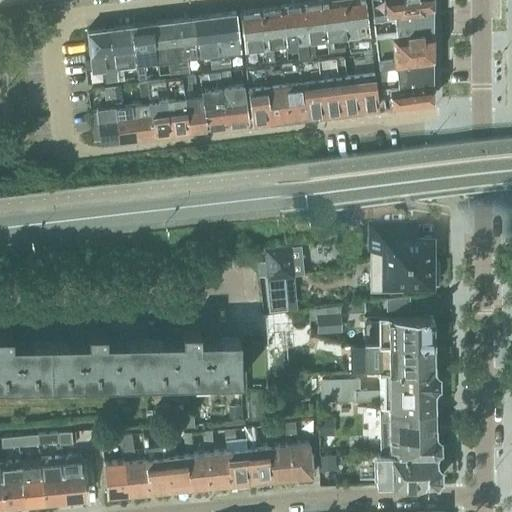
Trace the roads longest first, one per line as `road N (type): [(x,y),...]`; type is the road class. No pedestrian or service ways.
road 1 (tertiary): [(0,228),(511,173)]
road 2 (residential): [(61,152),(481,104)]
road 3 (residential): [(486,493),(482,132)]
road 4 (residential): [(136,511),(317,496),(486,493)]
road 5 (residential): [(61,152),(49,16),(175,0)]
road 6 (residential): [(0,297),(242,291)]
